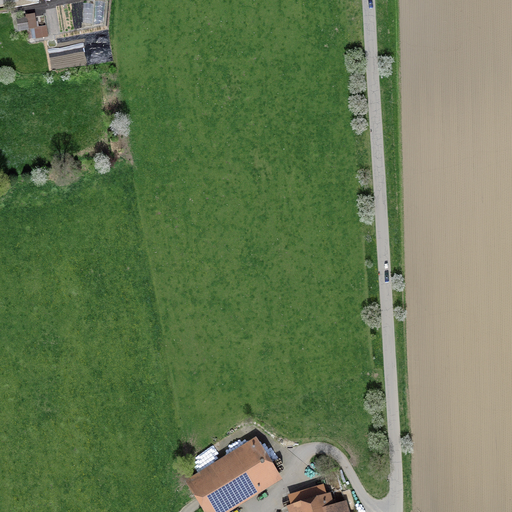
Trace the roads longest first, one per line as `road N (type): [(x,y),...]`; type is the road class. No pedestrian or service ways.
road 1 (unclassified): [(395,511),(368,0)]
road 2 (track): [(376,511),(343,461),(317,447),(293,454),(287,489),(269,511)]
